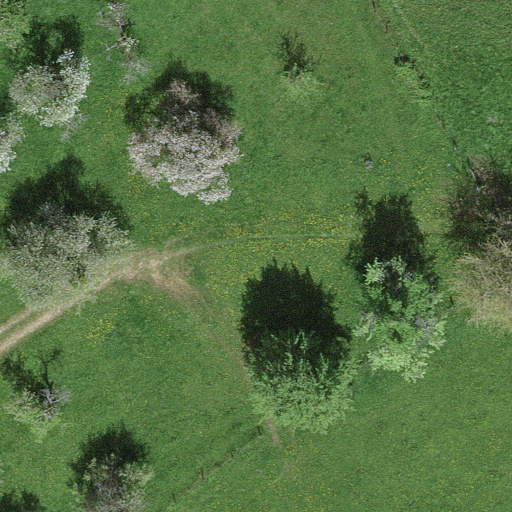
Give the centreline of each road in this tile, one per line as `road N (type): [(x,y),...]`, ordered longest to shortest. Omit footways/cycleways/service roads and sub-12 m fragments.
road 1 (track): [(511,245),(396,238),(190,244),(144,258)]
road 2 (track): [(144,258),(255,371),(276,434)]
road 3 (track): [(144,258),(0,336)]
